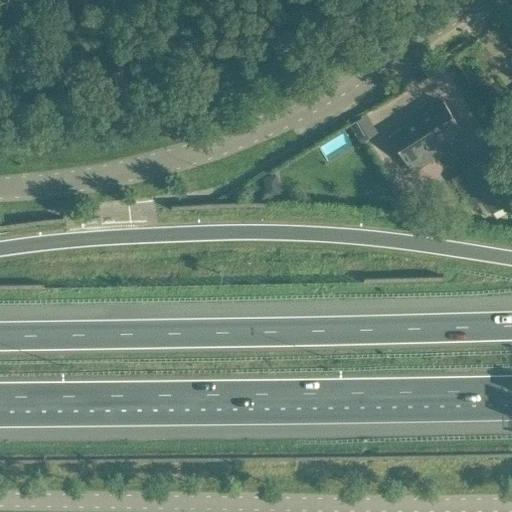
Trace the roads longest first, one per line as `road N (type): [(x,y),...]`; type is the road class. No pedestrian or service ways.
road 1 (unclassified): [(0,194),(202,155),(482,0)]
road 2 (motorway): [(511,329),(0,338)]
road 3 (motorway): [(0,396),(511,387)]
road 4 (unclassified): [(0,504),(511,509)]
